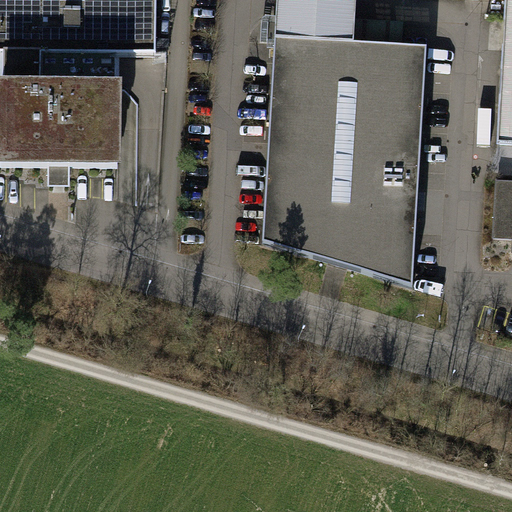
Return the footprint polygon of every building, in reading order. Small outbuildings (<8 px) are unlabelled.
[(0,0),(0,58),(151,59),(151,0),(0,0)] [(511,0),(278,0),(275,48),(359,53),(361,0),(408,0),(510,6),(501,150),(511,150),(511,0)] [(359,53),(275,48),(263,252),(415,298),(430,58),(359,53)] [(120,102),(0,102),(0,182),(120,183),(120,102)] [(511,185),(498,185),(494,243),(511,243),(511,185)]
